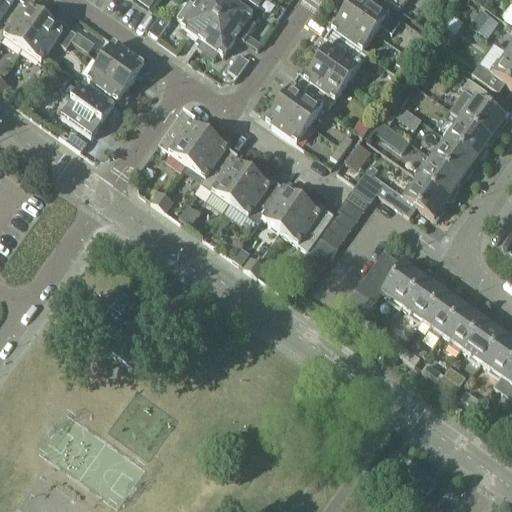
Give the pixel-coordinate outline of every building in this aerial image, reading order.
[(0,0),(0,46),(1,47),(4,41),(4,42),(4,41),(26,10),(25,10),(11,0),(3,0),(2,2),(0,0)] [(130,0),(147,12),(155,0),(130,0)] [(202,0),(200,4),(196,10),(216,25),(232,4),(235,0),(202,0)] [(235,0),(232,4),(216,25),(237,40),(244,45),(256,28),(249,23),(252,19),(242,12),(247,5),(240,0),(235,0)] [(240,0),(247,5),(257,12),(264,0),(240,0)] [(350,7),(344,15),(375,37),(388,19),(361,0),(347,0),(345,3),(350,7)] [(378,0),(399,15),(409,0),(378,0)] [(26,10),(4,41),(4,42),(22,54),(44,23),(35,17),(39,12),(29,5),(25,10),(26,10)] [(184,11),(177,22),(184,27),(181,31),(196,42),(197,43),(194,47),(198,50),(216,25),(196,10),(189,5),(184,11)] [(480,14),(468,31),(476,36),(487,19),(480,14)] [(333,20),(326,30),(331,34),(331,33),(362,55),(363,54),(375,37),(344,15),(338,24),(333,20)] [(159,20),(148,36),(158,43),(169,26),(160,20),(159,20)] [(44,23),(22,54),(40,67),(55,46),(61,38),(66,31),(56,24),(52,29),(44,23)] [(197,51),(196,52),(213,65),(218,58),(222,61),(237,40),(216,25),(198,50),(197,51)] [(432,27),(427,33),(434,39),(439,32),(432,27)] [(66,31),(61,38),(71,46),(76,38),(66,31)] [(322,57),(316,65),(347,87),(368,58),(362,55),(363,54),(362,55),(331,33),(331,34),(317,53),(322,57)] [(61,38),(55,46),(66,53),(71,46),(61,38)] [(250,41),(246,47),(257,54),(260,49),(250,41)] [(411,47),(403,57),(410,63),(418,52),(411,47)] [(113,48),(100,66),(131,88),(137,79),(142,83),(149,73),(113,48)] [(479,68),(472,79),(498,97),(505,87),(511,92),(511,63),(506,58),(493,49),(479,68)] [(403,57),(396,68),(403,73),(410,63),(403,57)] [(238,59),(227,75),(237,82),(242,75),(248,66),(242,61),(238,59)] [(291,89),(291,90),(322,111),(321,112),(326,116),(327,115),(347,87),(316,65),(310,74),(305,70),(291,90),(291,89)] [(100,66),(86,84),(123,110),(129,100),(124,97),(131,88),(100,66)] [(464,95),(449,116),(459,124),(489,145),(490,145),(493,147),(501,135),(498,133),(504,125),(505,124),(487,112),(494,102),(468,83),(461,93),(464,95)] [(284,99),(278,108),(309,130),(321,112),(327,116),(327,115),(326,116),(321,112),(322,111),(291,90),(291,89),(286,86),(279,96),(284,99)] [(83,89),(60,121),(91,143),(107,121),(112,125),(119,115),(83,89)] [(402,96),(394,106),(402,111),(409,101),(402,96)] [(394,106),(387,116),(394,122),(402,111),(394,106)] [(267,113),(260,123),(296,148),(309,130),(278,108),(272,117),(267,113)] [(183,115),(158,151),(186,171),(208,140),(200,134),(204,129),(183,115)] [(459,124),(445,143),(476,165),(476,164),(479,166),(487,155),(484,153),(489,145),(459,124)] [(380,126),(372,137),(401,158),(409,147),(380,126)] [(60,139),(59,141),(80,157),(87,147),(72,137),(66,145),(60,141),(61,140),(60,139)] [(345,139),(337,150),(344,155),(352,145),(345,139)] [(208,140),(186,171),(204,183),(226,153),(227,153),(230,148),(221,141),(217,146),(208,140)] [(445,143),(431,163),(461,185),(462,184),(465,186),(473,175),(470,173),(476,165),(445,143)] [(337,150),(330,160),(337,166),(344,155),(337,150)] [(204,183),(200,189),(229,209),(250,178),(242,172),(246,167),(227,153),(226,153),(204,183)] [(377,159),(351,195),(369,207),(375,198),(409,222),(416,212),(433,225),(434,224),(436,226),(444,215),(441,213),(447,204),(417,183),(403,202),(373,181),(385,164),(377,159)] [(431,163),(417,183),(447,204),(450,206),(458,195),(456,193),(461,185),(431,163)] [(250,178),(229,209),(258,230),(262,224),(261,224),(282,193),(263,179),(260,185),(250,178)] [(282,193),(261,224),(262,224),(279,237),(300,206),(292,200),(296,195),(286,188),(282,193)] [(351,195),(345,204),(363,217),(369,207),(351,195)] [(158,196),(150,207),(157,212),(165,201),(158,196)] [(165,201),(157,212),(164,217),(172,206),(165,201)] [(341,210),(339,213),(356,226),(363,217),(345,204),(341,210)] [(300,206),(279,237),(307,257),(312,250),(319,240),(326,231),(332,222),(333,221),(313,207),(309,212),(300,206)] [(187,211),(178,224),(190,232),(199,219),(187,211)] [(333,221),(332,222),(350,235),(356,226),(339,213),(333,221)] [(332,222),(326,231),(344,244),(350,235),(332,222)] [(326,231),(319,240),(337,253),(344,244),(326,231)] [(319,240),(312,250),(330,263),(337,253),(319,240)] [(307,257),(306,259),(324,272),(330,263),(312,250),(307,257)] [(382,256),(362,285),(380,298),(401,313),(422,282),(401,267),(400,268),(382,256)] [(306,259),(299,269),(317,282),(324,272),(306,259)] [(243,273),(250,278),(258,267),(251,262),(243,273)] [(258,267),(250,278),(257,283),(265,272),(258,267)] [(299,269),(292,278),(310,291),(317,282),(299,269)] [(292,278),(286,287),(304,300),(310,291),(292,278)] [(422,282),(401,313),(421,327),(443,296),(422,282)] [(362,285),(354,295),(373,308),(380,298),(362,285)] [(354,295),(348,305),(366,317),(373,308),(354,295)] [(443,296),(421,327),(441,341),(462,310),(443,296)] [(86,336),(84,339),(99,350),(101,348),(112,356),(111,358),(132,373),(161,332),(140,317),(139,319),(127,311),(128,309),(113,298),(105,309),(112,314),(102,328),(95,323),(86,336)] [(348,305),(342,313),(360,326),(366,317),(348,305)] [(462,310),(441,341),(461,355),(482,324),(462,310)] [(342,313),(336,322),(353,335),(360,326),(342,313)] [(482,324),(461,355),(480,369),(502,338),(482,324)] [(511,345),(502,338),(480,369),(501,383),(511,367),(511,345)] [(387,340),(381,347),(398,359),(403,352),(387,340)] [(403,352),(398,359),(414,370),(419,363),(403,352)] [(511,367),(501,383),(511,391),(511,409),(511,410),(511,367)] [(427,368),(421,376),(438,387),(443,380),(427,368)] [(443,380),(438,387),(454,399),(459,392),(443,380)] [(466,396),(461,403),(477,415),(482,408),(466,396)] [(418,488),(417,490),(427,497),(433,489),(423,482),(421,483),(418,488)]
